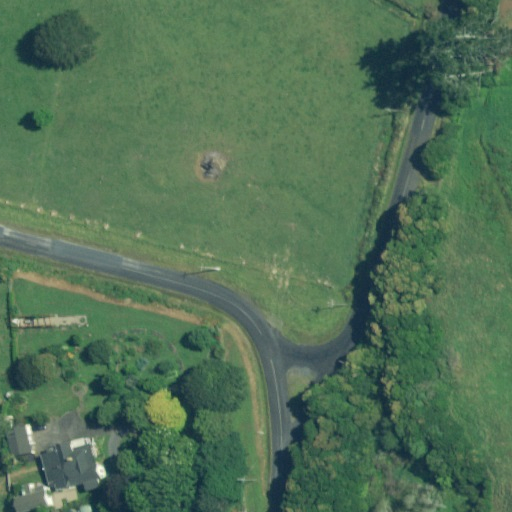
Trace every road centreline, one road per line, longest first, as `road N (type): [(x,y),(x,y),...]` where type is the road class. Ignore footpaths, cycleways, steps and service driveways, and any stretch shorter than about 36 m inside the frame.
road 1 (unclassified): [(340,356),(409,177),(455,0)]
road 2 (unclassified): [(268,344),(234,299),(0,235)]
road 3 (unclassified): [(283,468),(340,356)]
road 4 (unclassified): [(283,468),(268,344)]
